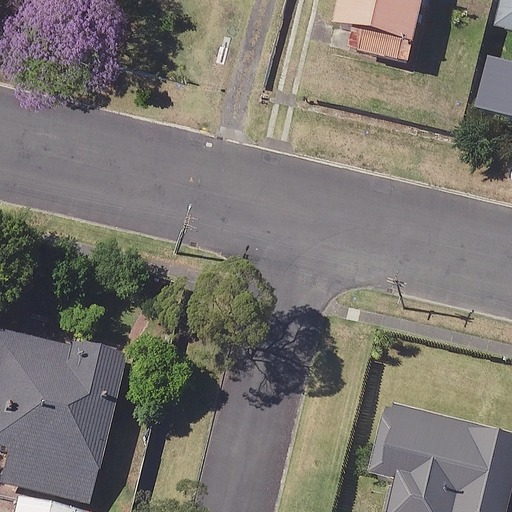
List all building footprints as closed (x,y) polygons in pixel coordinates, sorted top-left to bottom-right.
[(423,0),(341,0),(336,25),(356,29),(351,52),(409,65),(423,0)] [(511,0),(505,0),(498,30),(511,33),(511,0)] [(86,505),(123,362),(0,330),(0,448),(9,451),(1,484),(86,505)] [(509,511),(511,500),(511,440),(390,411),(375,475),(399,481),(391,511),(509,511)] [(69,511),(0,498),(0,511),(69,511)]
